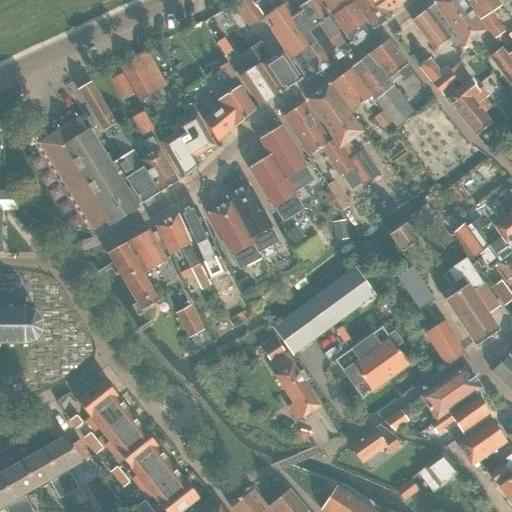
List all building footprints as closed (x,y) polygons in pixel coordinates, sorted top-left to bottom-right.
[(250,0),(241,0),(234,5),(250,26),(263,17),(250,0)] [(263,17),(306,80),(316,73),(316,74),(330,64),(329,64),(348,50),(315,0),(252,0),(264,17),(263,17)] [(373,28),(353,0),(322,0),(350,43),(373,28)] [(353,0),(373,28),(392,16),(389,11),(404,1),(402,0),(353,0)] [(459,39),(461,43),(464,46),(484,31),(462,0),(437,0),(434,3),(459,39)] [(500,5),(499,4),(496,0),(466,0),(472,7),(480,18),(495,38),(503,32),(489,13),(500,5)] [(461,43),(459,39),(433,4),(426,9),(412,20),(434,49),(447,39),(454,48),(461,43)] [(232,50),(223,37),(217,42),(225,54),(232,50)] [(413,73),(409,68),(387,40),(368,54),(384,74),(384,73),(387,78),(397,71),(404,79),(413,73)] [(260,42),(250,48),(279,93),(300,79),(281,51),(270,58),(260,42)] [(511,62),(501,48),(489,56),(506,79),(511,87),(511,62)] [(397,128),(414,114),(368,54),(351,68),(397,128)] [(461,85),(475,73),(460,55),(445,66),(461,85)] [(442,75),(429,58),(418,67),(432,83),(442,75)] [(138,61),(121,71),(141,106),(158,96),(138,61)] [(227,81),(236,76),(227,62),(219,68),(227,81)] [(259,106),(278,94),(258,64),(240,76),(259,106)] [(366,109),(375,103),(350,68),(330,83),(350,111),(361,103),(366,109)] [(456,80),(448,71),(432,84),(440,94),(456,80)] [(132,92),(121,73),(110,79),(120,98),(132,92)] [(483,113),(491,107),(484,98),(488,96),(482,88),(478,91),(469,79),(445,99),(476,135),(491,123),(483,113)] [(107,137),(120,130),(90,81),(77,88),(107,137)] [(361,181),(374,172),(360,151),(356,154),(347,141),(362,132),(328,85),(306,100),(361,181)] [(235,127),(254,110),(238,86),(218,100),(221,105),(203,120),(216,141),(234,126),(235,127)] [(332,139),(328,141),(304,102),(283,116),(308,155),(321,147),(339,176),(342,174),(351,168),(341,152),(340,152),(332,139)] [(382,128),(389,122),(381,111),(374,117),(382,128)] [(142,135),(152,129),(142,112),(132,118),(142,135)] [(187,144),(207,133),(196,114),(176,126),(179,131),(160,142),(182,178),(199,165),(187,144)] [(138,206),(90,129),(87,131),(79,117),(47,137),(49,141),(40,146),(89,225),(103,216),(108,224),(138,206)] [(314,180),(280,125),(259,138),(269,155),(294,193),(314,180)] [(159,192),(178,181),(159,149),(151,137),(143,142),(150,154),(139,160),(159,192)] [(159,193),(132,150),(114,162),(125,179),(142,203),(159,193)] [(249,167),(282,222),(304,209),(294,193),(269,155),(249,167)] [(353,203),(340,181),(329,188),(342,209),(353,203)] [(226,197),(229,202),(258,253),(279,242),(249,185),(226,197)] [(239,270),(261,258),(258,253),(229,202),(208,213),(239,270)] [(209,279),(222,273),(213,254),(207,256),(203,247),(211,243),(193,204),(177,214),(194,251),(195,250),(209,279)] [(511,211),(508,214),(509,215),(494,226),(506,242),(492,252),(498,260),(511,250),(511,211)] [(190,268),(200,263),(177,215),(155,226),(169,254),(180,248),(190,268)] [(340,220),(338,221),(336,221),(331,222),(335,240),(349,237),(345,219),(340,220)] [(417,240),(405,223),(388,234),(400,252),(417,240)] [(486,264),(494,258),(473,229),(470,232),(464,223),(453,233),(472,258),(482,250),(484,253),(481,256),(486,264)] [(300,232),(299,230),(298,229),(297,228),(296,226),(286,232),(294,243),(303,237),(300,232)] [(164,281),(173,276),(165,261),(148,230),(126,242),(143,273),(156,266),(164,281)] [(124,283),(142,274),(126,242),(106,253),(124,283)] [(511,250),(496,263),(508,279),(511,275),(511,250)] [(487,314),(499,306),(483,283),(477,287),(474,283),(479,279),(466,258),(447,270),(458,286),(460,285),(466,294),(448,306),(450,308),(450,311),(453,316),(456,317),(475,346),(499,330),(487,314)] [(292,354),(374,294),(355,268),(273,328),(292,354)] [(419,307),(431,298),(412,269),(399,278),(419,307)] [(154,303),(157,301),(142,274),(124,283),(140,311),(154,303)] [(248,283),(247,281),(246,279),(245,276),(236,281),(241,290),(250,285),(248,283)] [(511,295),(511,293),(506,287),(505,285),(495,292),(504,306),(511,300),(511,295)] [(7,305),(7,307),(0,307),(0,344),(8,344),(8,347),(12,347),(12,344),(22,344),(22,347),(26,346),(26,344),(35,341),(42,332),(42,320),(34,310),(25,308),(25,305),(21,304),(21,307),(11,307),(11,305),(7,305)] [(189,337),(203,330),(189,305),(175,313),(189,337)] [(444,321),(424,334),(446,366),(464,353),(444,321)] [(371,391),(408,365),(389,338),(380,345),(372,333),(353,347),(361,358),(352,365),(353,365),(343,372),(354,387),(363,380),(371,391)] [(296,421),(319,406),(292,364),(295,362),(288,352),(271,364),(277,373),(274,375),(292,403),(287,406),(296,421)] [(511,360),(507,356),(491,371),(511,391),(511,360)] [(436,419),(481,387),(465,366),(420,397),(436,419)] [(76,400),(90,417),(90,418),(117,396),(103,379),(76,400)] [(463,434),(490,415),(488,412),(488,409),(485,404),(482,403),(475,394),(448,413),(430,425),(435,432),(453,420),(463,434)] [(131,413),(117,396),(90,418),(90,417),(85,421),(94,431),(98,428),(104,434),(131,413)] [(407,420),(400,410),(383,421),(388,426),(394,430),(407,420)] [(144,430),(131,413),(104,434),(109,441),(105,445),(113,455),(117,452),(144,430)] [(75,428),(79,425),(83,423),(76,415),(69,420),(75,428)] [(506,441),(490,419),(473,431),(456,443),(471,465),(506,441)] [(401,446),(395,439),(379,426),(350,446),(362,462),(384,447),(389,454),(401,446)] [(158,447),(144,430),(117,452),(131,468),(158,447)] [(43,449),(68,493),(77,488),(67,470),(80,462),(65,436),(43,449)] [(171,463),(158,447),(131,468),(136,475),(132,478),(140,489),(171,463)] [(43,449),(21,461),(36,488),(48,480),(59,498),(68,493),(43,449)] [(436,490),(458,472),(442,453),(420,471),(436,490)] [(21,461),(0,473),(0,476),(20,511),(32,511),(23,495),(36,488),(21,461)] [(185,480),(171,463),(140,489),(148,499),(152,495),(158,502),(185,480)] [(509,474),(503,464),(488,475),(495,484),(509,474)] [(116,480),(123,474),(120,469),(117,466),(110,472),(116,480)] [(123,488),(130,482),(126,477),(123,474),(116,480),(123,488)] [(8,511),(20,511),(0,476),(0,507),(4,505),(8,511)] [(511,504),(511,476),(499,487),(511,504)] [(403,501),(418,489),(411,478),(395,490),(403,501)] [(185,480),(158,502),(165,511),(180,511),(198,498),(185,480)] [(235,511),(270,511),(250,486),(226,501),(235,511)] [(374,511),(336,487),(321,509),(324,511),(374,511)] [(307,511),(288,489),(268,506),(273,511),(307,511)] [(148,505),(148,504),(144,500),(137,506),(141,511),(144,511),(150,508),(148,505)]
